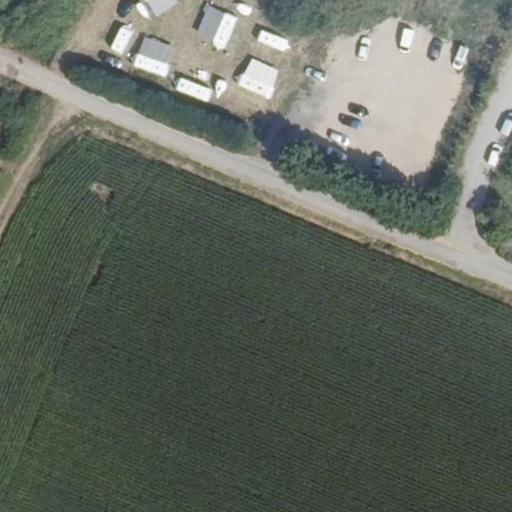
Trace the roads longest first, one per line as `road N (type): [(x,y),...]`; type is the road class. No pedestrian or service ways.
road 1 (residential): [(511,274),(0,61)]
road 2 (track): [(84,96),(0,239)]
